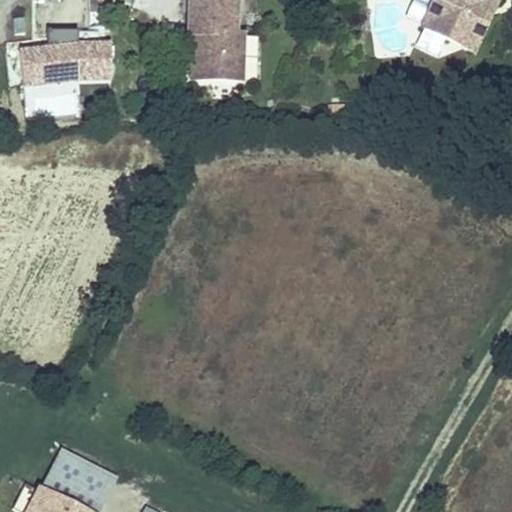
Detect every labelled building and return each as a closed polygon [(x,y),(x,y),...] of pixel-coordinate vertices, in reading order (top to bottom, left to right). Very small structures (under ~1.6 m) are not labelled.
[(242,29),(242,0),(188,0),(188,32),(192,32),(205,32),(204,75),(245,76),(246,29),(242,29)] [(432,0),(421,24),(476,50),(493,15),(481,9),(484,0),(432,0)] [(500,0),(484,0),(481,9),(493,15),(500,0)] [(48,44),(20,46),(27,121),(79,116),(76,86),(114,82),(110,38),(79,41),(78,28),(47,31),(48,44)] [(204,75),(205,32),(192,32),(191,75),(204,75)] [(48,456),(32,490),(81,511),(92,511),(104,481),(48,456)] [(81,511),(32,490),(22,511),(81,511)] [(158,511),(137,503),(133,511),(158,511)]
